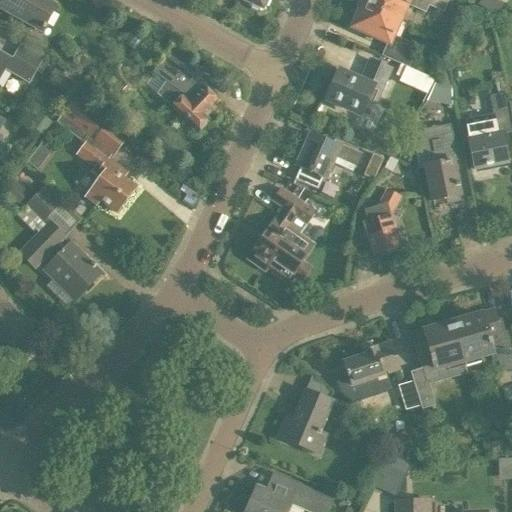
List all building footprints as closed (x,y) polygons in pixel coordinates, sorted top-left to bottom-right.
[(0,0),(0,9),(27,25),(29,22),(43,30),(56,7),(42,0),(0,0)] [(238,0),(250,5),(251,8),(258,10),(264,7),(267,1),(266,0),(238,0)] [(363,0),(362,4),(399,21),(407,4),(424,12),(427,6),(443,13),(448,0),(363,0)] [(483,0),(482,3),(501,11),(505,1),(503,0),(483,0)] [(399,21),(362,4),(351,28),(387,44),(381,56),(400,65),(408,68),(409,68),(414,55),(406,51),(409,45),(392,37),(399,21)] [(0,76),(5,69),(28,83),(42,60),(20,47),(12,60),(0,53),(0,76)] [(203,90),(194,81),(201,71),(170,48),(154,72),(167,81),(156,95),(171,109),(196,131),(198,130),(202,130),(206,126),(205,121),(207,119),(203,115),(216,101),(203,90)] [(325,100),(328,101),(328,104),(340,109),(343,108),(360,115),(366,100),(376,105),(380,94),(391,71),(368,61),(359,82),(337,73),(325,100)] [(439,71),(426,101),(451,107),(448,73),(439,71)] [(466,122),(475,170),(506,164),(501,135),(511,133),(504,94),(489,97),(493,116),(466,122)] [(99,179),(85,197),(95,205),(98,200),(116,214),(135,188),(122,178),(125,174),(109,162),(128,139),(75,98),(56,123),(84,144),(76,155),(82,159),(99,171),(95,176),(99,179)] [(460,203),(459,195),(453,161),(456,160),(449,126),(412,134),(419,168),(424,167),(431,200),(445,198),(446,205),(460,203)] [(323,143),(309,136),(295,166),(302,169),(300,173),(311,177),(312,174),(324,179),(332,160),(347,167),(354,170),(361,156),(325,140),(323,143)] [(43,169),(53,148),(42,143),(32,164),(43,169)] [(377,155),(367,174),(374,178),(384,159),(377,155)] [(391,174),(396,163),(388,159),(383,170),(391,174)] [(7,192),(0,199),(0,201),(8,209),(15,202),(18,205),(28,194),(15,181),(6,191),(7,192)] [(16,216),(34,232),(62,203),(45,186),(16,216)] [(266,267),(287,281),(292,275),(297,279),(304,278),(306,274),(305,267),(299,263),(311,246),(297,236),(300,232),(289,225),(294,217),(298,220),(307,207),(281,189),(271,202),(282,209),(247,259),(263,271),(266,267)] [(395,250),(395,246),(397,246),(387,215),(398,194),(388,189),(375,215),(363,219),(365,223),(362,224),(372,254),(385,250),(387,252),(395,250)] [(48,266),(43,271),(53,280),(56,277),(78,298),(101,274),(49,224),(19,255),(34,270),(43,261),(48,266)] [(0,344),(15,360),(38,338),(4,303),(5,301),(0,295),(0,344)] [(490,312),(451,323),(463,367),(480,362),(478,357),(490,353),(492,361),(503,358),(490,312)] [(423,379),(412,382),(412,385),(415,394),(416,397),(423,410),(434,406),(427,380),(436,377),(433,369),(445,366),(446,371),(463,367),(451,323),(410,335),(423,379)] [(342,364),(350,386),(385,374),(384,373),(400,368),(391,342),(375,347),(375,346),(364,350),(366,355),(342,364)] [(412,385),(412,382),(397,386),(405,411),(419,406),(421,410),(423,410),(416,397),(415,394),(412,385)] [(276,438),(318,455),(326,437),(319,434),(325,419),(332,422),(339,405),(304,391),(292,419),(285,416),(276,438)] [(339,405),(332,422),(351,429),(356,419),(344,407),(339,405)] [(398,457),(387,490),(401,494),(412,462),(398,457)] [(256,487),(245,511),(302,511),(304,510),(307,511),(327,511),(333,500),(314,492),(273,475),(266,492),(256,487)] [(395,502),(395,511),(428,511),(428,501),(395,502)]
